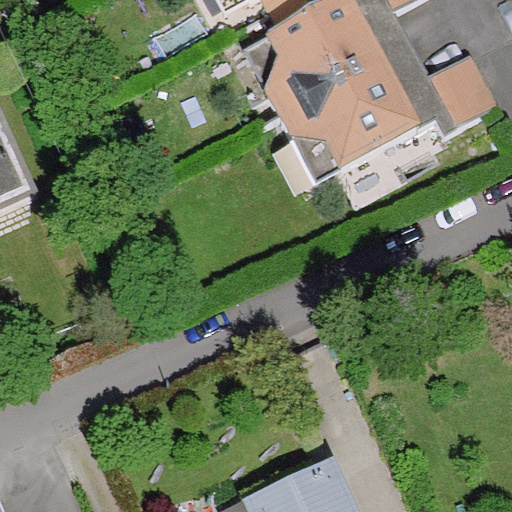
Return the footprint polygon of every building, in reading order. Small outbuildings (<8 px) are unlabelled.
[(324,186),(424,130),(351,1),(320,18),(310,0),(222,0),(234,21),(267,3),(286,37),(251,57),(324,186)] [(432,0),(390,0),(399,18),(432,0)] [(504,113),(477,65),(436,88),(464,136),(504,113)] [(0,214),(32,200),(0,129),(0,214)] [(355,511),(332,461),(248,499),(253,511),(355,511)]
